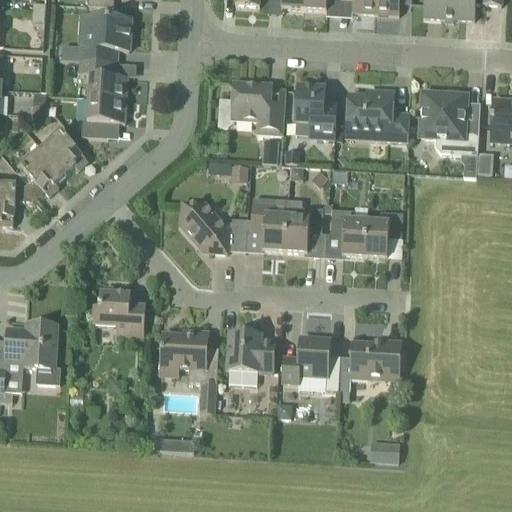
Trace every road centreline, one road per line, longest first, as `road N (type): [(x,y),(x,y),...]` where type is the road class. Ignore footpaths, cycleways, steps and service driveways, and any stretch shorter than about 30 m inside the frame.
road 1 (residential): [(172,40),(511,59)]
road 2 (residential): [(402,301),(176,280),(109,205)]
road 3 (residential): [(172,40),(159,134),(109,205)]
road 4 (residential): [(109,205),(51,259),(0,268)]
